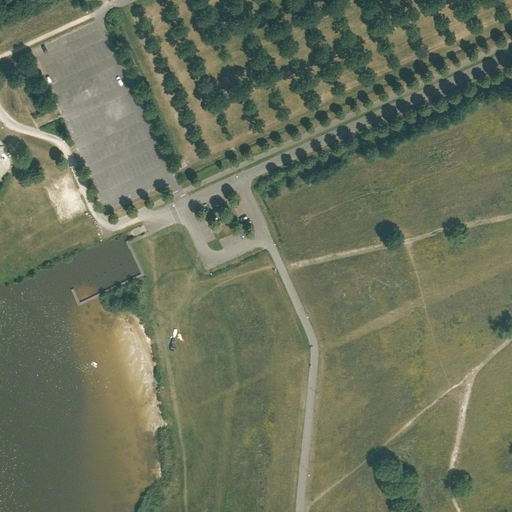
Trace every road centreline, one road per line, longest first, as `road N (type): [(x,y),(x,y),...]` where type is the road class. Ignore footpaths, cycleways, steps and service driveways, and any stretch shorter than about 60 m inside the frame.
road 1 (unclassified): [(239,179),(511,54)]
road 2 (unclassified): [(183,208),(209,262),(265,236),(239,179)]
